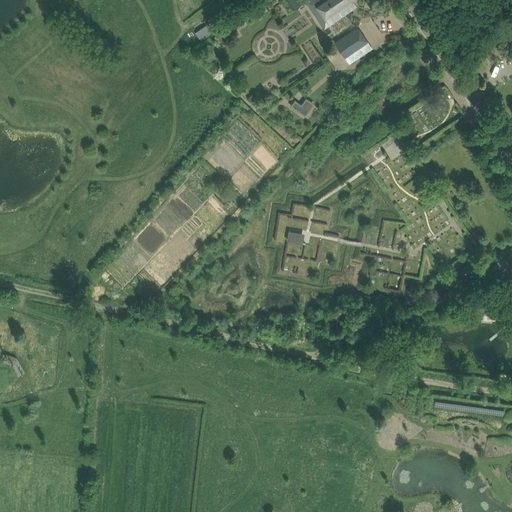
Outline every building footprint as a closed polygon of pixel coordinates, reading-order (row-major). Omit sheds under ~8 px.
[(286,0),(293,9),(302,4),(299,0),(286,0)] [(353,0),(307,0),(305,2),(324,29),(357,6),(353,1),(353,0)] [(206,26),(196,32),(201,40),(211,34),(206,26)] [(350,64),(372,49),(357,27),(335,42),(350,64)] [(295,99),(290,106),(306,117),(315,103),(306,97),(301,104),(295,99)] [(214,155),(232,173),(245,160),(229,144),(235,137),(244,146),(247,143),(251,147),(259,139),(238,119),(223,135),(228,140),(214,155)] [(293,214),(279,212),(277,232),(282,233),(283,228),(298,230),(300,217),(309,219),(311,205),(294,203),(293,214)] [(287,239),(303,242),(305,233),(289,230),(287,239)] [(459,260),(449,267),(452,272),(462,265),(459,260)] [(467,271),(464,267),(457,271),(460,276),(469,270),(467,271)] [(18,375),(24,372),(14,352),(2,358),(6,365),(11,362),(18,375)]
